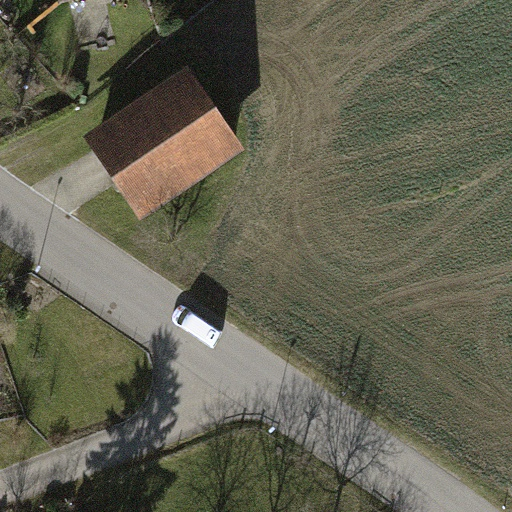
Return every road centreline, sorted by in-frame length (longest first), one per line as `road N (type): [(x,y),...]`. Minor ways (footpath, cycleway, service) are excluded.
road 1 (tertiary): [(255,371),(0,199)]
road 2 (unclassified): [(255,371),(158,438),(0,492)]
road 3 (tertiary): [(450,511),(255,371)]
